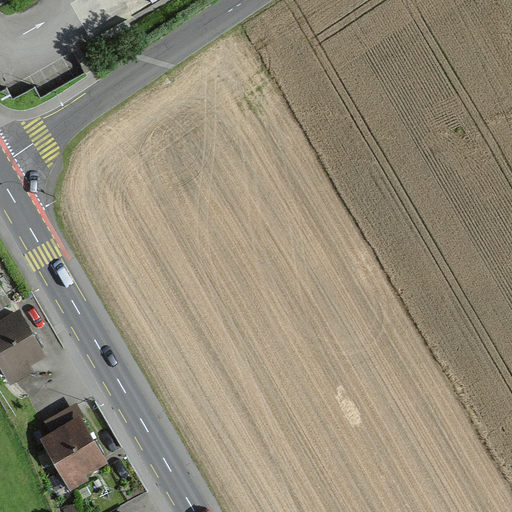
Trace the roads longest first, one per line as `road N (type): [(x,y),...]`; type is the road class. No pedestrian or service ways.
road 1 (primary): [(0,176),(194,511)]
road 2 (residential): [(254,0),(0,164)]
